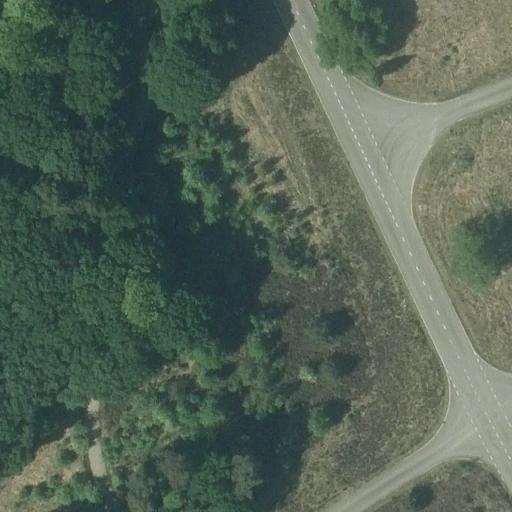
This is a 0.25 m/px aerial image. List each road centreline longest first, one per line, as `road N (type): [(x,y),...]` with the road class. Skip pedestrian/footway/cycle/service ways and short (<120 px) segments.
road 1 (unknown): [(118,511),(100,471),(92,387),(107,245),(150,96),(139,0)]
road 2 (unknown): [(0,159),(50,134),(68,90),(70,0)]
